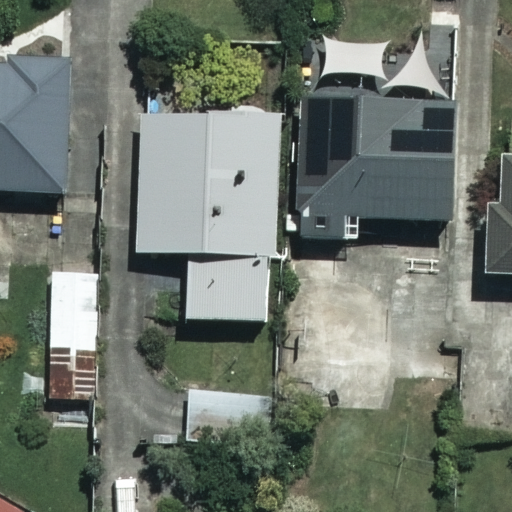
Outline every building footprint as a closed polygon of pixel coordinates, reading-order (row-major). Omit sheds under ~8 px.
[(76,64),(0,63),(0,197),(75,198),(76,64)] [(466,102),(313,99),(310,242),(359,243),(359,225),(464,227),(466,102)] [(290,122),(151,118),(148,259),(199,261),(198,326),(285,328),(290,122)] [(511,208),(500,209),(499,282),(511,282),(511,208)] [(101,278),(59,277),(56,404),(98,405),(101,278)] [(279,401),(196,396),(191,482),(273,487),(279,401)] [(15,511),(0,503),(0,511),(15,511)]
